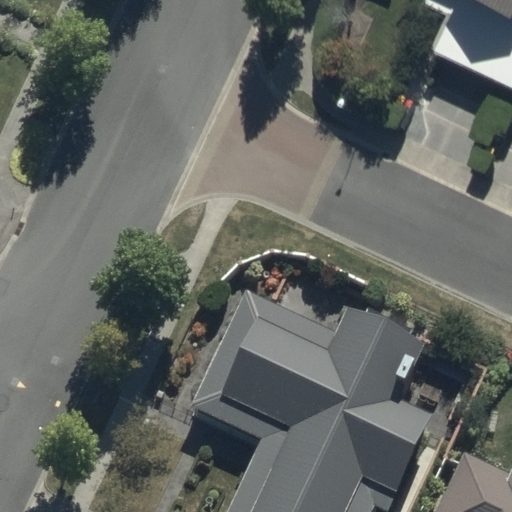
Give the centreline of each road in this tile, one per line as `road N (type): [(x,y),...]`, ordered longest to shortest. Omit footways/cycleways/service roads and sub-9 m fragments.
road 1 (residential): [(163,90),(511,256)]
road 2 (residential): [(20,384),(163,90)]
